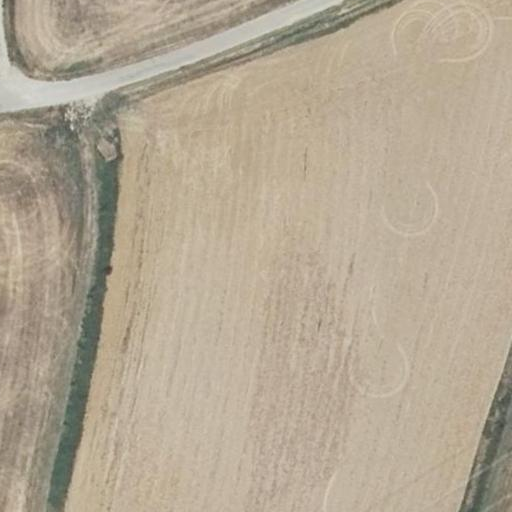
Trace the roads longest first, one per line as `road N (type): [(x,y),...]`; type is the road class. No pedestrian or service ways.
road 1 (track): [(99,85),(102,199),(50,511)]
road 2 (unclassified): [(318,0),(198,54),(99,85),(0,101)]
